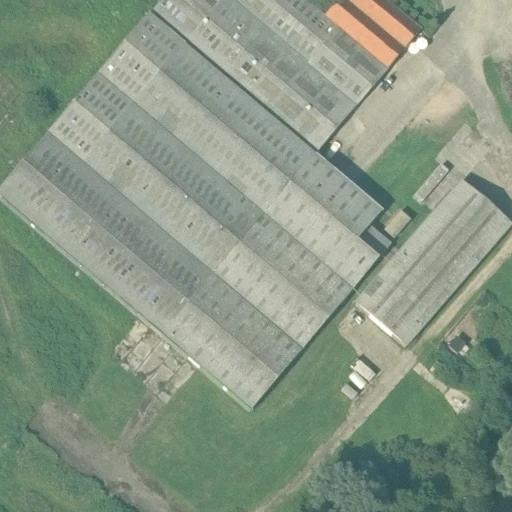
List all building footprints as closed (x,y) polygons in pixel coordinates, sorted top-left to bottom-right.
[(390,246),(368,228),(381,213),(314,156),(387,71),(421,30),(385,0),(338,0),(324,16),(305,0),(162,0),(148,16),(147,15),(0,188),(0,202),(248,414),(390,246)] [(441,167),(413,199),(421,205),(448,173),(441,167)] [(511,227),(459,182),(353,304),(406,349),(511,227)] [(400,213),(383,231),(393,241),(410,222),(400,213)] [(456,338),(447,348),(456,355),(464,346),(456,338)]
